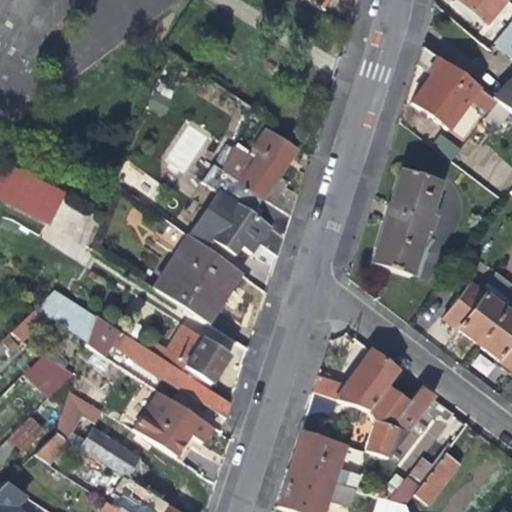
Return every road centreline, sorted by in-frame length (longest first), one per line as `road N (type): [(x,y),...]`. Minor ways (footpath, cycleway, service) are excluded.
road 1 (residential): [(309,282),(393,0)]
road 2 (residential): [(309,282),(511,438)]
road 3 (residential): [(229,511),(309,282)]
